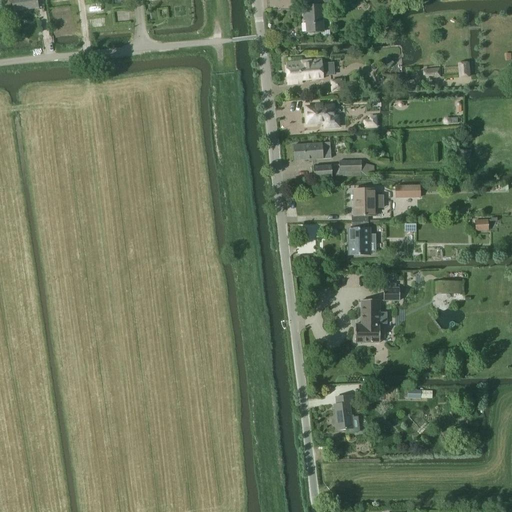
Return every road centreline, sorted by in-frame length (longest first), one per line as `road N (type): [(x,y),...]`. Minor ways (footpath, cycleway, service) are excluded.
road 1 (tertiary): [(313,511),(257,0)]
road 2 (unclassified): [(0,63),(227,40)]
